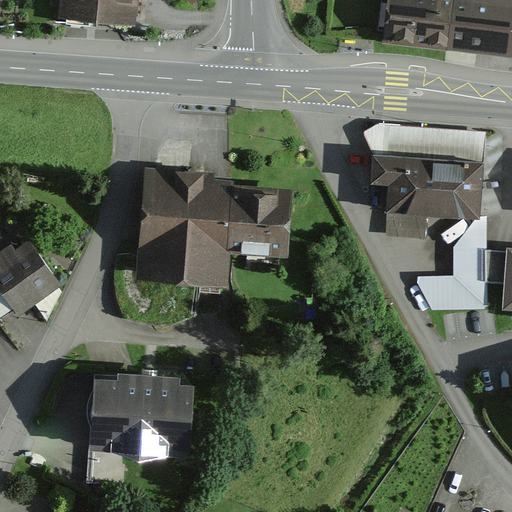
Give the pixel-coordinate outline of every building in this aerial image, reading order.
[(65,0),(64,14),(138,21),(140,0),(65,0)] [(511,0),(391,0),(388,45),(511,53),(511,0)] [(487,146),(381,141),(379,182),(397,183),(396,215),(484,219),(487,146)] [(238,174),(150,168),(142,270),(228,276),(231,244),(283,248),(288,190),(237,186),(238,174)] [(0,325),(60,288),(29,240),(0,258),(0,325)] [(199,381),(106,375),(102,449),(194,455),(199,381)]
